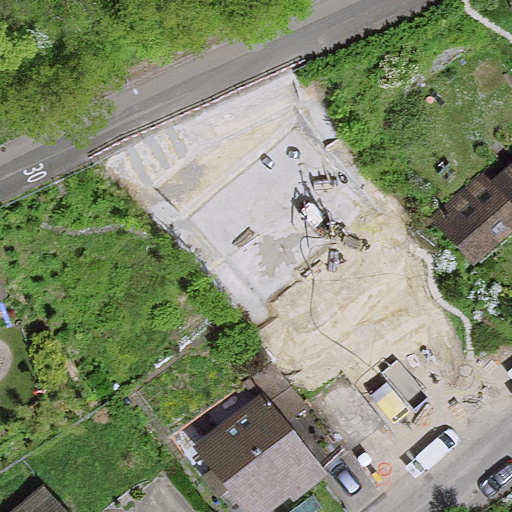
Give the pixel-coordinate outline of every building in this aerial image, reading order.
[(301,120),(190,219),(273,312),(384,213),(301,120)] [(436,219),(474,262),(511,229),(511,176),(498,189),(486,175),(436,219)] [(241,511),(258,511),(340,449),(302,403),(266,360),(238,381),(259,408),(198,455),(241,511)] [(302,403),(340,449),(374,423),(337,375),(302,403)] [(48,511),(37,499),(21,511),(48,511)]
